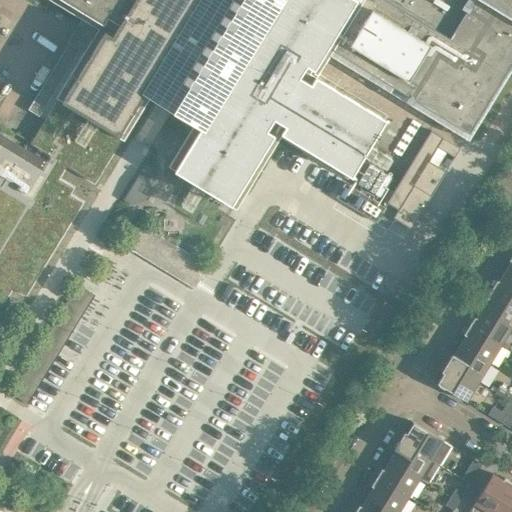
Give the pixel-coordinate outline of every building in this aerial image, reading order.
[(0,200),(0,201),(0,307),(13,287),(26,295),(82,202),(64,191),(68,184),(58,178),(66,165),(95,182),(122,137),(124,138),(150,95),(157,100),(143,123),(158,132),(172,109),(195,123),(169,166),(208,190),(208,191),(236,208),(280,137),(349,178),(388,114),(319,72),(333,50),(469,133),(511,62),(511,0),(52,0),(98,28),(56,96),(58,97),(30,143),(51,155),(47,161),(0,132),(0,200)] [(411,228),(460,147),(443,137),(394,217),(411,228)] [(150,172),(143,167),(123,198),(131,202),(145,199),(149,196),(152,192),(153,186),(150,172)] [(194,288),(209,265),(137,221),(123,244),(194,288)] [(499,280),(497,279),(492,288),(511,300),(511,274),(505,271),(499,280)] [(486,297),(488,298),(482,308),(511,325),(511,300),(492,288),(486,297)] [(476,317),(474,316),(469,325),(501,344),(511,325),(482,308),(476,317)] [(464,334),(466,335),(460,345),(490,363),(501,344),(469,325),(464,334)] [(454,354),(452,353),(447,362),(478,381),(490,363),(460,345),(454,354)] [(437,382),(466,400),(478,381),(447,362),(441,370),(443,372),(437,382)] [(511,401),(511,392),(499,385),(495,391),(511,401)] [(511,422),(511,416),(506,413),(501,422),(510,427),(511,422)] [(452,445),(413,421),(406,432),(404,431),(399,439),(440,465),(452,445)] [(394,448),(396,449),(390,459),(420,477),(429,483),(440,465),(399,439),(394,448)] [(384,469),(382,467),(376,476),(408,496),(420,477),(390,459),(384,469)] [(477,472),(482,464),(474,459),(469,467),(477,472)] [(511,482),(504,477),(503,479),(493,473),(469,511),(470,511),(495,511),(511,484),(511,482)] [(371,485),(373,486),(367,496),(393,511),(398,511),(408,496),(376,476),(371,485)] [(511,511),(511,484),(495,511),(511,511)] [(464,493),(456,488),(451,496),(459,501),(464,493)] [(361,506),(359,504),(354,511),(393,511),(367,496),(361,506)] [(446,505),(454,510),(459,501),(451,496),(446,505)]
